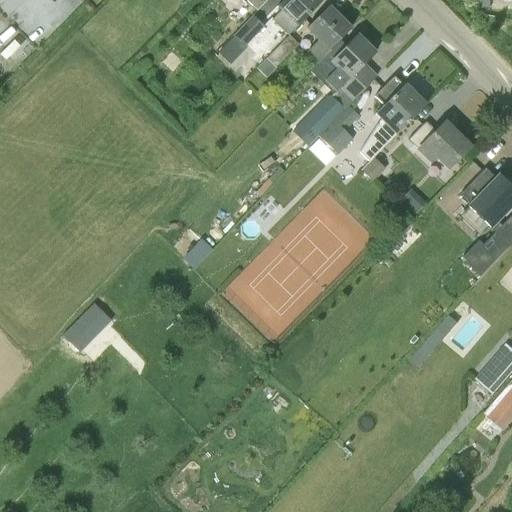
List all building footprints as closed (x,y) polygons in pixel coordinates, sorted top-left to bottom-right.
[(244,0),(256,11),(266,0),(244,0)] [(322,1),(321,0),(281,0),(277,4),(282,9),(271,20),(287,36),(322,1)] [(350,29),(328,7),(305,30),(317,42),(306,53),(316,63),(327,52),(350,29)] [(232,36),(243,47),(263,27),(252,16),(232,36)] [(312,70),(310,72),(322,83),(324,81),(335,92),(338,89),(338,90),(339,90),(351,101),(355,98),(362,90),(376,76),(364,64),(374,53),(361,40),(356,35),(352,31),(352,30),(312,70)] [(289,36),(266,59),(275,67),(297,45),(289,36)] [(393,77),(375,97),(383,105),(374,114),(380,120),(376,125),(358,152),(369,162),(384,147),(425,104),(405,84),(403,86),(393,77)] [(305,121),(295,131),(307,143),(317,133),(341,109),(328,97),(305,121)] [(348,105),(319,135),(337,153),(352,138),(345,131),(359,117),(357,114),(348,105)] [(435,132),(425,122),(407,139),(431,162),(437,157),(448,168),(468,147),(444,123),(435,132)] [(485,169),(460,194),(470,204),(467,207),(467,208),(473,213),(489,228),(494,233),(482,245),(477,241),(461,258),(480,277),(511,244),(511,217),(510,216),(502,225),(498,221),(511,205),(511,188),(496,174),(493,177),(485,169)] [(94,305),(63,336),(71,344),(72,345),(80,352),(84,349),(88,344),(80,335),(102,313),(94,305)] [(511,347),(507,343),(475,380),(493,395),(511,373),(511,347)] [(511,392),(489,419),(503,430),(511,419),(511,392)]
